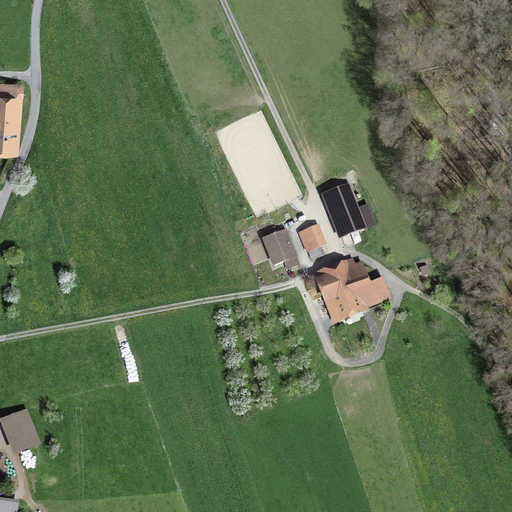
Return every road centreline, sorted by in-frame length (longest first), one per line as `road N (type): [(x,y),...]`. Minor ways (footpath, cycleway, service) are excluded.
road 1 (track): [(222,0),(317,205),(328,260),(298,286),(0,340)]
road 2 (unclassified): [(0,210),(32,123),(37,0)]
road 3 (track): [(476,0),(511,177)]
